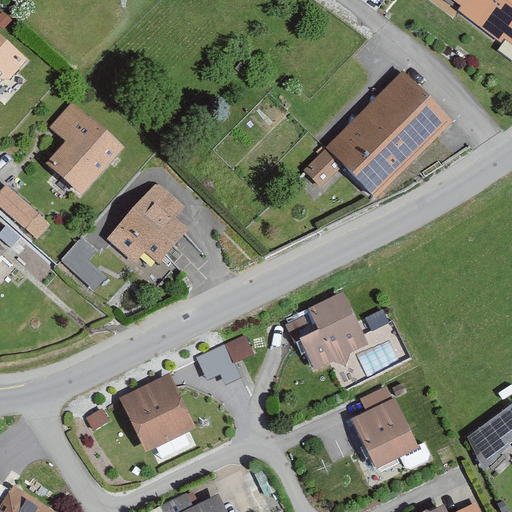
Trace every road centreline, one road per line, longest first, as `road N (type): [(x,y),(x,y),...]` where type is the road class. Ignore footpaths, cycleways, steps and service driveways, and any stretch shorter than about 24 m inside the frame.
road 1 (unclassified): [(505,158),(402,220),(30,396)]
road 2 (residential): [(112,511),(249,447),(277,460),(304,511)]
road 3 (residential): [(336,0),(395,44),(505,158)]
road 4 (unknown): [(273,284),(278,331),(255,407),(269,451)]
road 5 (residential): [(30,396),(96,511)]
